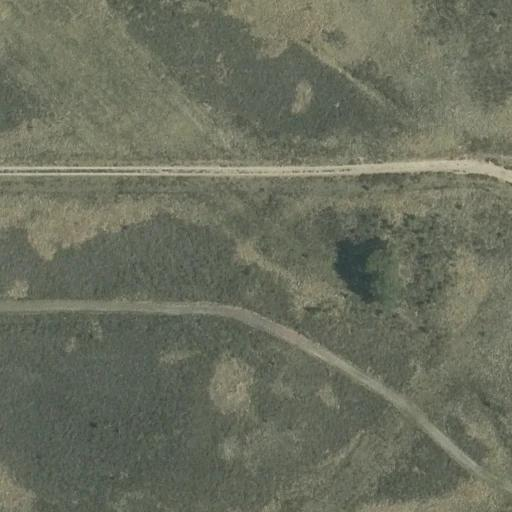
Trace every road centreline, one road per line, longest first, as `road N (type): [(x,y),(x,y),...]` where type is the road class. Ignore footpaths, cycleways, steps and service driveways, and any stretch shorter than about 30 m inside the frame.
road 1 (unknown): [(0,309),(246,314),(389,393),(473,467),(511,488)]
road 2 (track): [(0,172),(474,166),(511,177)]
